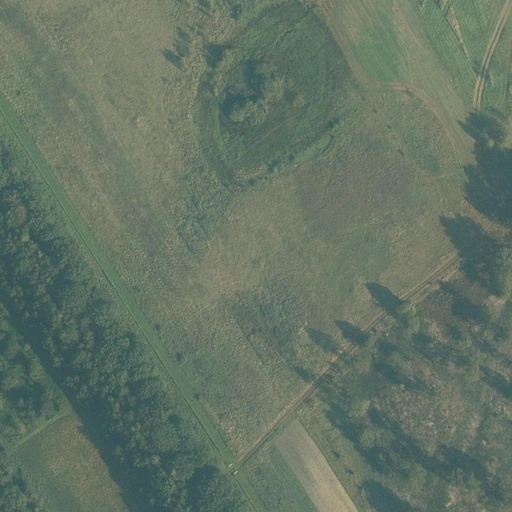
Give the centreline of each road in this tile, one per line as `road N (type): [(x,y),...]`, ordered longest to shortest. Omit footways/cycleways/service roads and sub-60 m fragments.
road 1 (track): [(511,197),(463,252),(369,326),(207,498)]
road 2 (unclassified): [(0,180),(216,511)]
